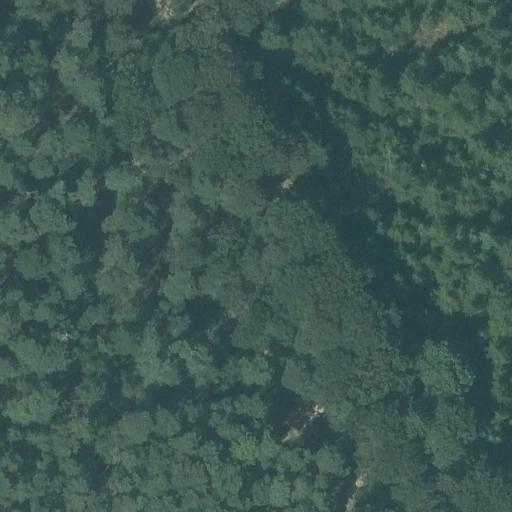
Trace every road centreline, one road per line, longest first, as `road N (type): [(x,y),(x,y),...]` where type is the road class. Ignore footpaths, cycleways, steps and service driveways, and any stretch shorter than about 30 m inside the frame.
road 1 (track): [(455,511),(168,0)]
road 2 (unknown): [(215,0),(69,236),(0,299)]
